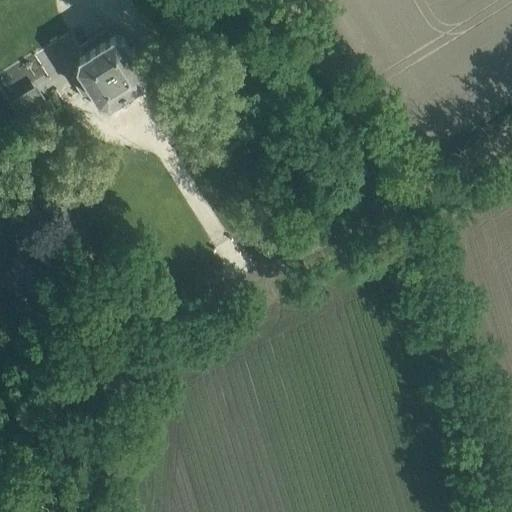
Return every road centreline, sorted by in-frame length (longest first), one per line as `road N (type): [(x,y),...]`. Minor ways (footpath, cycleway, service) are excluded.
road 1 (track): [(111,511),(121,384),(137,346),(173,313),(404,200),(511,132)]
road 2 (track): [(404,200),(503,511)]
road 3 (track): [(404,200),(304,0)]
